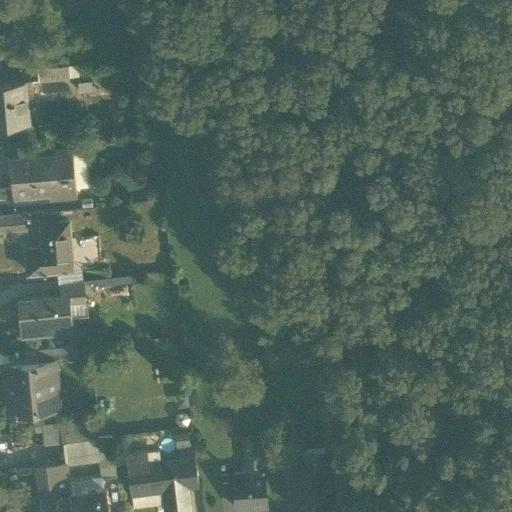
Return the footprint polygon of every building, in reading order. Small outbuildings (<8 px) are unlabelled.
[(37,66),(39,79),(70,76),(68,63),(37,66)] [(0,123),(28,121),(25,86),(31,86),(30,78),(0,80),(0,123)] [(59,191),(59,195),(76,193),(71,148),(55,150),(56,156),(11,161),(14,195),(51,192),(51,187),(58,186),(59,191)] [(0,216),(0,225),(1,233),(26,230),(24,214),(0,216)] [(28,248),(30,273),(72,269),(68,223),(42,225),(44,247),(28,248)] [(70,295),(71,300),(85,299),(83,278),(61,280),(62,296),(70,295)] [(20,300),(23,335),(48,333),(47,328),(73,325),(71,300),(70,295),(62,296),(20,300)] [(64,344),(66,360),(76,359),(74,343),(64,344)] [(53,359),(53,361),(66,360),(64,344),(37,347),(38,360),(53,359)] [(107,353),(107,363),(157,361),(157,351),(107,353)] [(6,363),(11,410),(51,406),(49,390),(56,389),(53,361),(53,359),(38,360),(6,363)] [(58,406),(56,389),(49,390),(51,406),(58,406)] [(170,418),(175,407),(170,404),(165,415),(170,418)] [(170,418),(181,423),(186,412),(175,407),(170,418)] [(112,434),(95,436),(98,457),(100,478),(117,476),(112,434)] [(67,461),(98,457),(95,436),(64,440),(67,461)] [(241,440),(243,466),(263,465),(265,465),(263,437),(241,440)] [(183,459),(184,473),(197,471),(195,448),(180,450),(182,459),(183,459)] [(163,483),(166,511),(176,511),(189,510),(184,473),(183,459),(182,459),(160,462),(128,466),(132,491),(151,489),(150,485),(163,483)] [(290,465),(293,506),(334,503),(333,499),(331,463),(331,461),(290,465)] [(331,463),(333,499),(347,498),(343,462),(331,463)] [(44,511),(73,511),(71,492),(57,494),(54,465),(41,467),(45,496),(42,496),(44,511)] [(234,474),(237,509),(266,506),(263,465),(243,466),(244,473),(234,474)] [(106,511),(104,488),(71,492),(73,511),(106,511)]
